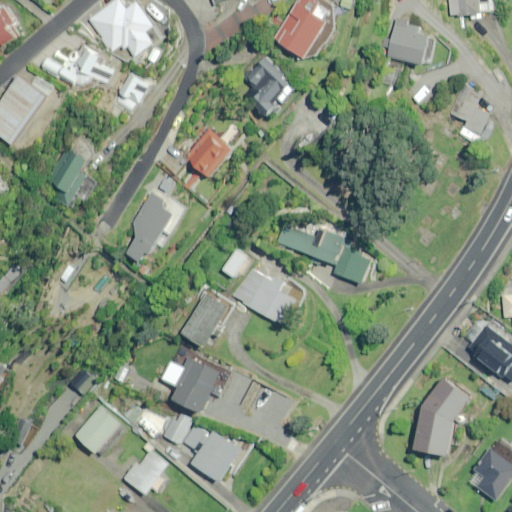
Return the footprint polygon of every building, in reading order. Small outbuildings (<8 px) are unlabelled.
[(132,10),(123,0),(118,0),(88,24),(97,36),(100,34),(115,53),(128,43),(140,59),(166,38),(159,30),(162,28),(142,2),(132,10)] [(340,30),(339,5),(331,0),(302,0),(278,41),(307,58),(320,57),(340,30)] [(494,11),(493,0),(451,0),(454,18),(473,16),(474,20),(485,19),(484,12),(494,11)] [(3,12),(0,8),(0,7),(0,44),(2,43),(5,47),(19,38),(13,29),(20,24),(10,7),(3,12)] [(392,48),(390,58),(385,83),(399,86),(404,61),(417,63),(415,74),(450,66),(453,50),(433,45),(434,36),(421,34),(422,27),(411,25),(412,23),(397,20),(393,40),(386,39),(385,46),(392,48)] [(110,60),(79,44),(68,66),(51,58),(45,70),(89,92),(97,88),(103,81),(110,85),(117,71),(107,66),(110,60)] [(245,100),(265,116),(267,114),(272,117),(281,106),(279,104),(282,100),(287,104),(302,87),(265,56),(245,80),(255,88),(245,100)] [(154,86),(134,73),(119,97),(118,107),(123,108),(135,115),(154,86)] [(59,89),(41,76),(35,84),(25,77),(0,111),(0,131),(18,144),(59,89)] [(486,95),(470,85),(451,115),(489,140),(500,121),(478,107),(486,95)] [(192,165),(196,168),(185,180),(196,191),(210,178),(237,149),(232,145),(244,133),(224,113),(187,151),(197,160),(192,165)] [(101,150),(81,139),(56,183),(66,189),(61,198),(75,207),(81,197),(90,202),(102,182),(87,174),(101,150)] [(0,195),(10,191),(0,169),(0,195)] [(155,193),(138,223),(137,241),(131,253),(147,263),(153,253),(157,255),(170,231),(176,235),(191,209),(169,196),(167,200),(155,193)] [(319,236),(290,225),(282,243),(338,265),(349,239),(322,228),(319,236)] [(352,247),(350,250),(341,274),(366,284),(376,260),(357,253),(358,249),(352,247)] [(249,255),(238,250),(228,270),(240,275),(249,255)] [(277,275),(275,279),(254,267),(237,297),(287,325),(301,302),(292,297),(298,287),(277,275)] [(219,290),(216,294),(211,290),(186,331),(210,347),(224,325),(226,327),(238,308),(241,304),(219,290)] [(511,343),(489,326),(472,348),(471,350),(478,355),(479,354),(511,379),(511,343)] [(191,358),(187,367),(175,361),(166,380),(179,386),(174,398),(206,413),(215,393),(226,398),(235,378),(191,358)] [(0,403),(16,370),(0,363),(0,403)] [(448,375),(433,395),(430,392),(426,398),(416,448),(453,455),(459,421),(477,399),(448,375)] [(502,391),(490,381),(482,391),(494,401),(502,391)] [(171,426),(147,408),(136,424),(159,441),(171,426)] [(46,422),(24,411),(17,426),(39,436),(46,422)] [(129,431),(108,413),(83,441),(105,460),(129,431)] [(209,432),(197,425),(187,442),(202,452),(195,463),(225,482),(246,449),(217,431),(214,438),(208,435),(209,432)] [(501,501),(511,485),(511,462),(494,450),(479,470),(488,477),(481,487),(501,501)] [(173,465),(155,451),(144,466),(140,463),(128,478),(150,495),(173,465)]
